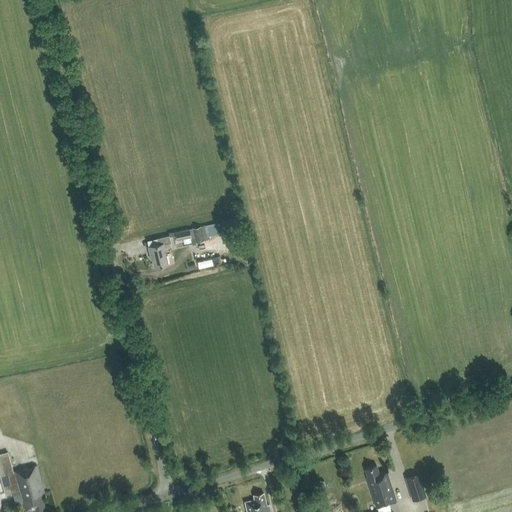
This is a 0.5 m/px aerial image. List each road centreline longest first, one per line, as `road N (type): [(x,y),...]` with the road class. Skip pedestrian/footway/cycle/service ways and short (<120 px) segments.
road 1 (unclassified): [(168,495),(51,0)]
road 2 (unclassified): [(168,495),(511,388)]
